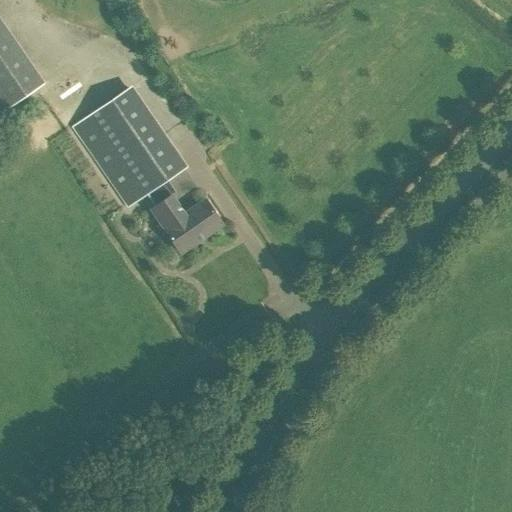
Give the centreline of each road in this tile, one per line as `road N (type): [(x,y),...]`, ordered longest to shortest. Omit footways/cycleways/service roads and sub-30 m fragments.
road 1 (unclassified): [(25,511),(69,461),(244,333),(287,316),(322,334)]
road 2 (tertiary): [(322,334),(511,128)]
road 3 (tertiary): [(221,511),(322,334)]
